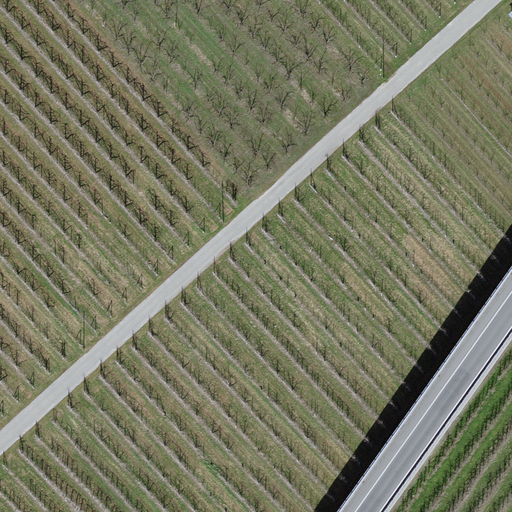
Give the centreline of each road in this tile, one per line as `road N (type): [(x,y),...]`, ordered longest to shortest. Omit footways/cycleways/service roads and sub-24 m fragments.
road 1 (track): [(0,445),(489,0)]
road 2 (motorway): [(511,308),(366,511)]
